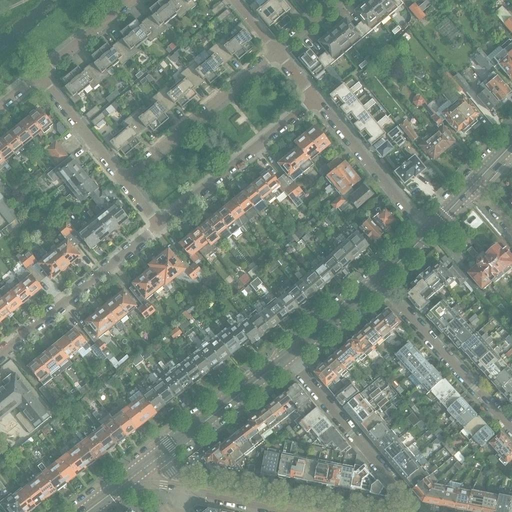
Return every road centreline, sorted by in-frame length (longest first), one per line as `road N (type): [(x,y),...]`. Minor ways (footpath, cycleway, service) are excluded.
road 1 (residential): [(0,357),(163,228)]
road 2 (residential): [(163,228),(315,100)]
road 3 (residential): [(411,511),(288,355)]
road 4 (residential): [(511,428),(378,282)]
road 5 (residential): [(124,180),(276,54)]
road 6 (residential): [(424,235),(315,100)]
road 7 (tertiary): [(159,456),(288,355)]
road 8 (residential): [(332,511),(186,481)]
road 9 (residential): [(124,180),(38,75)]
